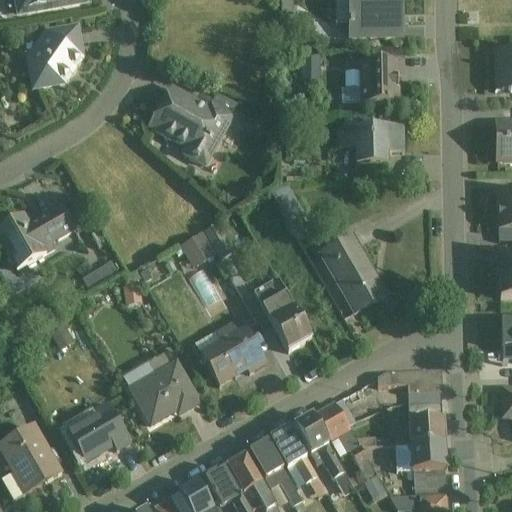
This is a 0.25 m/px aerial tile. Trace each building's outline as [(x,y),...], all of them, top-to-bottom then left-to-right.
[(11,0),(15,21),(87,9),(85,0),(11,0)] [(338,0),(340,38),(398,37),(397,0),(338,0)] [(64,90),(81,61),(75,26),(42,35),(24,64),(27,95),(64,90)] [(490,94),(511,93),(511,52),(489,53),(490,94)] [(359,112),(400,110),(399,67),(358,68),(359,112)] [(315,68),(313,91),(333,92),(335,70),(315,68)] [(141,138),(203,171),(228,125),(166,92),(141,138)] [(489,169),(511,168),(511,128),(489,129),(489,169)] [(402,170),(401,132),(336,133),(336,171),(402,170)] [(491,238),(511,236),(511,193),(489,194),(491,238)] [(50,250),(73,238),(52,199),(0,226),(0,255),(11,276),(52,254),(50,250)] [(352,322),(386,301),(348,237),(314,258),(352,322)] [(494,300),(511,300),(511,257),(494,257),(494,300)] [(126,268),(96,285),(105,299),(134,282),(126,268)] [(283,359),(307,344),(279,298),(255,313),(283,359)] [(511,328),(498,329),(499,356),(511,355),(511,328)] [(217,394),(263,370),(244,333),(198,357),(217,394)] [(82,336),(68,339),(71,357),(86,354),(82,336)] [(148,438),(198,410),(174,366),(123,394),(148,438)] [(375,401),(438,400),(438,379),(375,381),(375,401)] [(511,426),(511,392),(498,392),(498,427),(511,426)] [(83,472),(127,448),(103,406),(60,430),(83,472)] [(329,448),(347,438),(328,407),(311,418),(329,448)] [(308,461),(324,451),(303,420),(287,431),(308,461)] [(405,450),(441,449),(440,424),(404,425),(405,450)] [(0,469),(19,502),(59,480),(29,429),(0,445),(0,469)] [(283,474),(301,463),(282,433),(264,444),(283,474)] [(261,485),(277,475),(260,446),(244,456),(261,485)] [(405,450),(406,478),(442,476),(441,449),(405,450)] [(239,498),(257,488),(240,458),(222,468),(239,498)] [(380,493),(390,490),(384,470),(374,473),(380,493)] [(215,511),(218,511),(236,502),(218,471),(198,483),(215,511)] [(407,500),(443,499),(442,476),(406,478),(407,500)] [(179,511),(205,511),(191,487),(172,497),(179,511)] [(170,511),(165,503),(148,511),(170,511)] [(408,511),(445,511),(445,503),(408,505),(408,511)]
